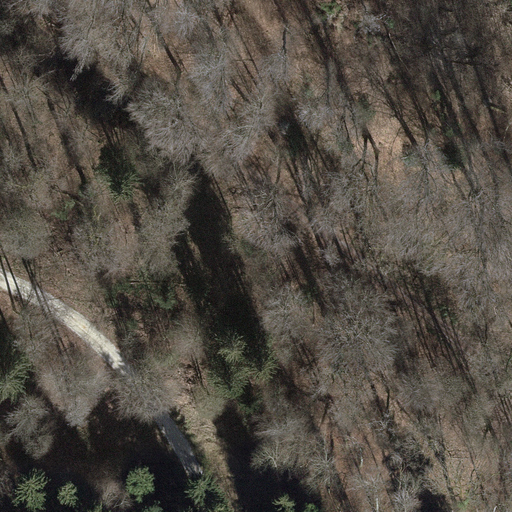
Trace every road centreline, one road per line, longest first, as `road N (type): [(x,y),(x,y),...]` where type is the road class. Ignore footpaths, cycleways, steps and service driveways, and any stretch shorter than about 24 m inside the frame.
road 1 (track): [(511,390),(38,0)]
road 2 (track): [(0,277),(86,330),(148,389),(213,511)]
